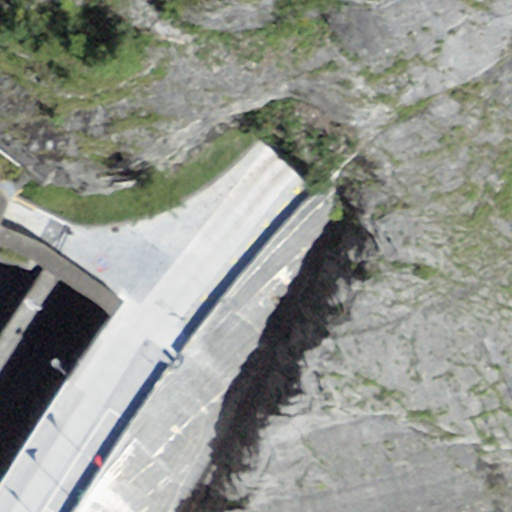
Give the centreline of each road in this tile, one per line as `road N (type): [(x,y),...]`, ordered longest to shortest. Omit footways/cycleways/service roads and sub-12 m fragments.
road 1 (unclassified): [(144,333),(284,160),(438,0)]
road 2 (unclassified): [(144,333),(32,511)]
